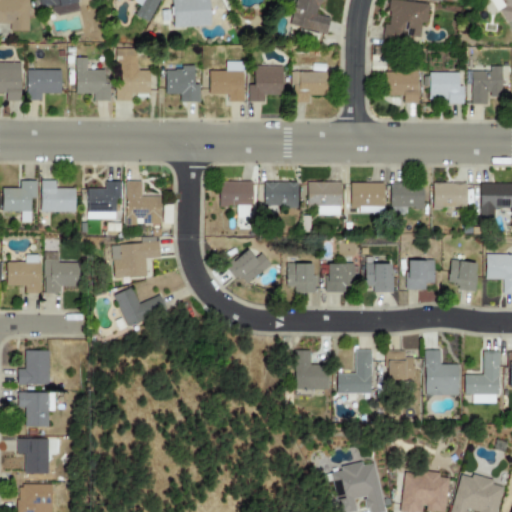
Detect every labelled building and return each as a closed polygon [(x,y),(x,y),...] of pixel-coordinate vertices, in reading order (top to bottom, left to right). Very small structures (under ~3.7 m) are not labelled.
[(26,0),(0,0),(0,24),(8,24),(8,31),(26,32),(26,0)] [(36,0),(38,8),(48,6),(50,16),(76,11),(73,0),(36,0)] [(131,0),(132,2),(138,5),(133,16),(147,22),(157,0),(131,0)] [(169,0),(170,28),(208,26),(206,0),(169,0)] [(327,18),(315,15),(318,0),(292,0),(287,25),(323,34),(327,18)] [(427,4),(395,0),(387,0),(385,24),(382,24),(380,36),(417,41),(419,24),(424,24),(427,4)] [(511,0),(490,0),(502,23),(511,18),(511,0)] [(146,94),(146,71),(134,71),(134,49),(113,49),(113,62),(118,62),(118,81),(113,81),(113,101),(129,101),(129,94),(146,94)] [(106,101),(107,70),(84,70),(84,58),(73,58),(72,94),(91,94),(91,101),(106,101)] [(18,101),(19,63),(0,63),(0,93),(1,94),(1,101),(18,101)] [(162,94),(177,94),(177,102),(195,102),(196,84),(192,84),(192,66),(178,66),(178,71),(163,70),(162,94)] [(245,102),(262,102),(262,95),(280,95),(280,67),(251,67),(251,85),(246,85),(245,102)] [(469,104),(485,104),(485,98),(499,98),(499,67),(488,67),(488,71),(468,71),(469,104)] [(40,100),(40,94),(58,93),(58,70),(24,71),(24,101),(40,100)] [(206,94),(225,95),(225,102),(240,102),(241,72),(206,71),(206,94)] [(400,104),(416,104),(415,71),(381,72),(382,96),(400,96),(400,104)] [(305,95),(324,96),(325,72),(290,72),(290,103),(305,103),(305,95)] [(460,104),(460,86),(455,86),(456,73),(427,73),(426,96),(445,96),(445,104),(460,104)] [(28,198),(33,198),(34,181),(18,181),(18,189),(0,188),(0,212),(18,212),(18,222),(28,222),(28,198)] [(38,212),(72,212),(72,189),(53,188),(53,181),(38,181),(38,212)] [(157,196),(139,197),(138,181),(122,181),(123,225),(137,225),(137,224),(158,224),(157,196)] [(216,182),(216,206),(249,206),(248,181),(216,182)] [(85,189),(84,212),(95,212),(95,219),(112,220),(112,199),(118,199),(118,182),(103,182),(102,189),(85,189)] [(295,183),(261,182),(260,205),(294,207),(295,183)] [(304,208),(312,208),(312,215),(338,216),(338,182),(304,182),(304,208)] [(381,183),(347,183),(347,211),(380,212),(381,183)] [(387,214),(404,214),(404,207),(420,207),(420,183),(387,184),(387,214)] [(429,208),(463,208),(463,183),(430,183),(429,208)] [(511,184),(477,184),(476,218),(491,219),(491,208),(511,208),(511,184)] [(156,258),(155,237),(138,238),(138,244),(109,245),(110,278),(144,277),(143,259),(156,258)] [(258,254),(252,259),(244,249),(223,268),(233,280),(237,277),(244,285),(267,264),(258,254)] [(58,293),(58,288),(77,287),(76,262),(55,263),(55,252),(41,252),(42,294),(58,293)] [(482,279),(500,280),(500,294),(511,294),(511,254),(483,254),(482,279)] [(431,261),(404,260),(404,289),(431,290),(431,261)] [(455,290),(473,291),(474,262),(447,261),(446,282),(455,283),(455,290)] [(4,262),(3,286),(22,287),(22,293),(37,294),(38,264),(4,262)] [(355,289),(354,263),(323,264),(324,291),(355,289)] [(389,263),(362,264),(363,287),(370,286),(370,292),(390,292),(389,263)] [(284,287),(292,287),(292,293),(311,293),(310,264),(283,264),(284,287)] [(110,295),(125,329),(164,313),(156,295),(135,304),(129,288),(110,295)] [(14,384),(45,385),(46,351),(22,350),(22,369),(14,369),(14,384)] [(307,350),(291,351),(292,390),(325,390),(325,365),(308,365),(307,350)] [(352,374),(334,373),(333,393),(368,394),(369,351),(352,350),(352,374)] [(456,364),(437,365),(437,350),(422,350),(422,396),(456,395),(456,364)] [(411,358),(402,358),(402,351),(384,351),(383,380),(410,381),(411,358)] [(462,375),(461,395),(469,395),(469,403),(495,404),(496,352),(480,351),(480,375),(462,375)] [(45,427),(45,411),(51,411),(52,393),(15,392),(15,408),(22,408),(22,427),(45,427)] [(21,473),(45,473),(45,439),(14,439),(14,454),(22,454),(21,473)] [(380,511),(371,463),(360,465),(360,462),(338,466),(339,471),(328,473),(336,511),(348,511),(354,511),(351,499),(361,497),(364,511),(380,511)] [(443,511),(445,478),(436,478),(437,473),(400,471),(398,511),(420,511),(443,511)] [(457,475),(447,511),(464,511),(465,509),(476,511),(494,511),(501,484),(469,476),(468,478),(457,475)] [(49,511),(49,485),(16,484),(15,511),(49,511)]
